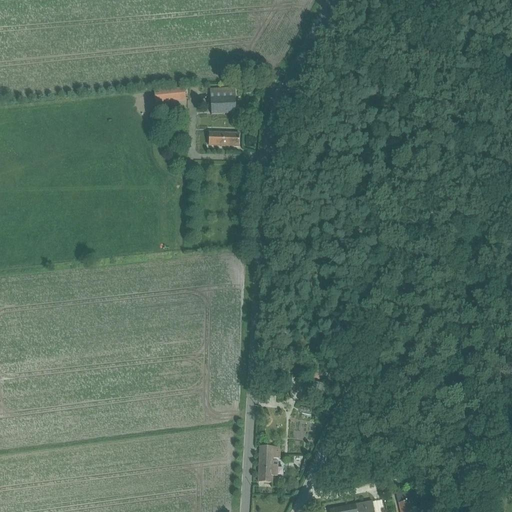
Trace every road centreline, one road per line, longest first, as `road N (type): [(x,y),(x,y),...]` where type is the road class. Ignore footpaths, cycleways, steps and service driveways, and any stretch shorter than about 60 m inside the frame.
road 1 (unclassified): [(330,0),(272,119),(245,511)]
road 2 (unclassified): [(511,39),(301,498)]
road 3 (unclassified): [(301,498),(511,453)]
